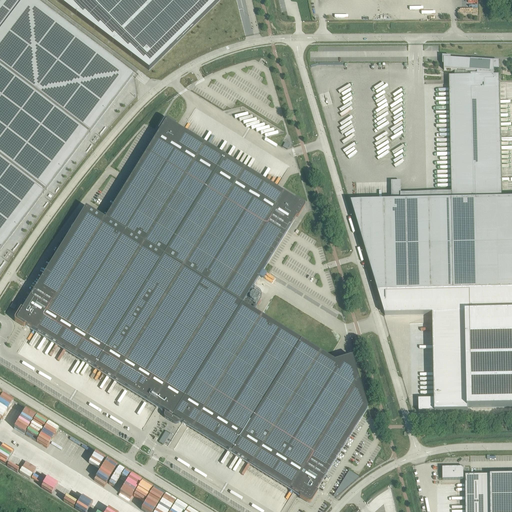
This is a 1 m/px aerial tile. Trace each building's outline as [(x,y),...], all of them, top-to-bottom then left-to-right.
[(0,251),(133,76),(54,17),(54,16),(32,0),(3,0),(0,4),(0,251)] [(55,0),(149,70),(220,1),(220,0),(55,0)] [(455,71),(454,77),(449,77),(452,193),(401,194),(401,202),(351,203),(378,293),(511,289),(511,199),(502,199),(499,76),(494,76),(494,70),(499,70),(499,62),(471,60),(471,61),(451,59),(451,57),(442,56),(443,65),(444,65),(444,70),(455,71)] [(242,95),(242,92),(202,91),(225,103),(226,103),(228,99),(235,102),(236,102),(237,99),(244,103),(247,97),(244,96),(242,95)] [(245,300),(294,220),(296,217),(298,218),(304,208),(304,207),(304,206),(304,205),(303,204),(295,199),(294,201),(293,200),(176,128),(175,127),(176,125),(167,120),(166,120),(165,120),(164,120),(164,121),(158,131),(159,132),(157,135),(105,220),(242,305),(245,300)] [(15,322),(24,327),(25,326),(26,326),(161,411),(162,411),(163,412),(164,412),(164,413),(164,414),(164,415),(164,416),(164,417),(164,418),(165,418),(165,419),(170,421),(242,305),(252,311),(255,306),(245,300),(242,305),(105,220),(85,208),(24,307),(22,310),(21,309),(15,318),(14,319),(14,320),(14,321),(15,322)] [(511,289),(378,293),(385,316),(433,315),(434,399),(418,399),(419,412),(430,412),(430,411),(435,411),(435,412),(444,412),(468,411),(468,408),(511,407),(511,289)] [(350,357),(349,357),(339,360),(334,362),(252,311),(242,305),(170,421),(174,424),(175,424),(175,425),(176,425),(177,424),(178,424),(178,423),(179,423),(179,422),(180,422),(181,422),(182,423),(300,496),(299,498),(308,503),(309,503),(310,503),(311,503),(311,502),(317,492),(316,491),(318,488),(367,409),(354,365),(352,358),(351,358),(351,357),(350,357)] [(34,421),(45,427),(48,422),(37,416),(34,421)] [(48,423),(44,430),(55,436),(58,429),(48,423)] [(60,430),(54,440),(64,446),(70,436),(60,430)] [(164,444),(170,434),(166,431),(160,442),(164,444)] [(63,450),(74,456),(81,443),(70,437),(63,450)] [(81,449),(90,454),(92,450),(83,445),(81,449)] [(101,476),(117,483),(123,469),(112,464),(113,463),(107,460),(105,464),(106,465),(101,476)] [(42,466),(39,470),(51,476),(53,471),(42,466)] [(33,479),(37,473),(26,467),(22,474),(33,479)] [(464,468),(442,468),(443,480),(464,480),(464,468)] [(336,497),(360,476),(349,471),(346,473),(334,496),(336,497)] [(126,472),(116,486),(121,489),(130,475),(126,472)] [(511,511),(511,474),(465,475),(465,511),(511,511)] [(130,475),(126,484),(137,489),(141,480),(130,475)] [(142,482),(135,495),(146,501),(153,488),(142,482)] [(149,498),(160,503),(164,494),(154,489),(149,498)] [(166,495),(163,500),(174,506),(176,501),(166,495)] [(177,503),(171,511),(185,511),(187,509),(177,503)]
